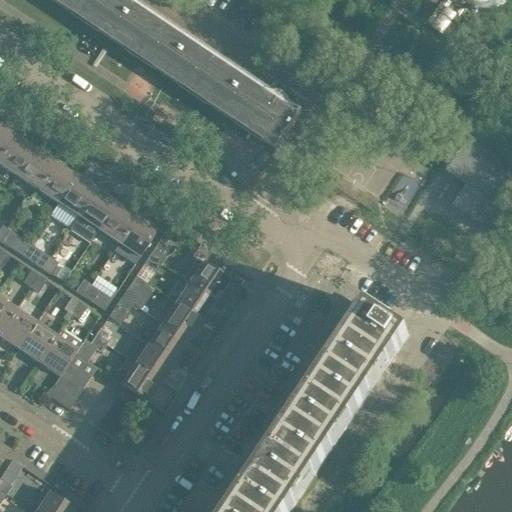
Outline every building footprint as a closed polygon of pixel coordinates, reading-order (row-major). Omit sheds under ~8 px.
[(50,0),(249,133),(276,151),(284,139),(286,141),(289,137),(286,136),(303,111),(290,103),(291,103),(289,99),(286,96),(283,94),(280,93),(275,92),(274,92),(271,96),(258,87),(261,83),(135,0),(50,0)] [(447,38),(462,19),(442,4),(428,24),(447,38)] [(305,67),(310,70),(314,73),(317,81),(324,70),(325,68),(305,56),(305,67)] [(0,126),(0,157),(14,136),(0,126)] [(0,164),(17,176),(35,149),(14,136),(0,157),(0,164)] [(511,180),(511,173),(466,139),(449,170),(462,179),(460,182),(461,191),(465,193),(456,206),(483,224),(511,180)] [(35,149),(17,176),(37,189),(55,163),(35,149)] [(55,163),(37,189),(58,203),(76,176),(55,163)] [(78,216),(96,190),(76,176),(58,203),(78,216)] [(96,190),(78,216),(99,230),(116,204),(96,190)] [(116,204),(99,230),(119,243),(137,217),(116,204)] [(140,257),(157,231),(137,217),(119,243),(140,257)] [(2,225),(0,228),(0,240),(2,242),(10,230),(2,225)] [(22,256),(30,244),(10,230),(2,242),(22,256)] [(30,244),(22,256),(42,270),(50,258),(30,244)] [(182,279),(189,284),(215,302),(230,280),(219,272),(226,263),(204,248),(182,279)] [(166,257),(154,249),(149,256),(161,264),(166,257)] [(144,264),(155,272),(161,264),(149,256),(144,264)] [(50,275),(58,263),(50,258),(42,270),(50,275)] [(31,271),(23,282),(31,287),(38,276),(31,271)] [(38,292),(46,281),(38,276),(31,287),(38,292)] [(84,280),(76,292),(83,297),(91,285),(84,280)] [(215,302),(189,284),(176,304),(202,322),(215,302)] [(91,302),(99,290),(91,285),(83,297),(91,302)] [(138,297),(127,289),(122,297),(133,304),(138,297)] [(99,292),(93,301),(105,310),(112,300),(99,292)] [(117,304),(128,312),(133,304),(122,297),(117,304)] [(0,333),(16,309),(0,298),(0,333)] [(72,298),(64,309),(71,314),(79,303),(72,298)] [(79,320),(87,308),(79,303),(71,314),(79,320)] [(202,322),(176,304),(162,324),(188,342),(202,322)] [(367,307),(247,487),(230,511),(290,511),(301,497),(307,487),(331,450),(397,352),(408,335),(367,307)] [(0,336),(19,349),(36,323),(16,309),(0,333),(0,336)] [(39,363),(57,336),(36,323),(19,349),(39,363)] [(188,342),(162,324),(148,344),(174,362),(188,342)] [(75,354),(82,344),(61,330),(57,336),(39,363),(60,376),(61,374),(68,364),(75,354)] [(112,337),(100,330),(95,337),(106,345),(112,337)] [(90,345),(102,352),(106,345),(95,337),(90,345)] [(174,362),(148,344),(134,365),(161,383),(174,362)] [(97,368),(75,354),(68,364),(90,379),(97,368)] [(90,379),(68,364),(61,374),(83,389),(90,379)] [(121,385),(124,387),(145,401),(147,402),(161,383),(134,365),(121,385)] [(83,389),(61,374),(60,376),(55,384),(76,399),(83,389)] [(48,395),(69,410),(76,399),(55,384),(48,395)] [(117,397),(139,411),(145,401),(124,387),(117,397)] [(139,411),(117,397),(110,407),(132,421),(139,411)] [(132,421),(110,407),(104,417),(125,432),(132,421)] [(97,427),(118,442),(125,432),(104,417),(97,427)] [(0,466),(10,451),(0,444),(0,466)] [(12,485),(0,478),(0,477),(0,488),(7,494),(12,485)] [(74,511),(76,510),(49,492),(35,511),(74,511)]
